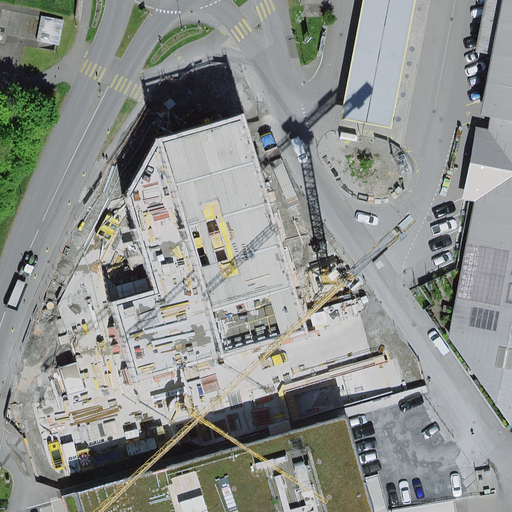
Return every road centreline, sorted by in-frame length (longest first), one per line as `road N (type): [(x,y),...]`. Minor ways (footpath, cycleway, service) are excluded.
road 1 (residential): [(511,471),(328,204),(299,147),(275,67)]
road 2 (primary): [(90,123),(0,324)]
road 3 (primary): [(90,123),(177,0)]
road 4 (primary): [(125,0),(94,69),(90,123)]
